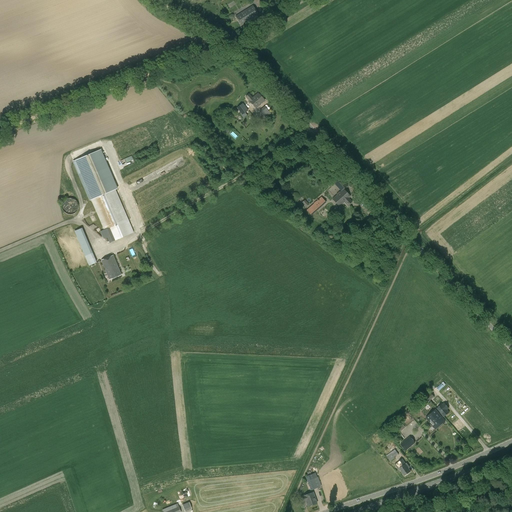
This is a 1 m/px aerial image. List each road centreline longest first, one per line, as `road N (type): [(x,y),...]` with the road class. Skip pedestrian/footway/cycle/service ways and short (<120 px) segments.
road 1 (unclassified): [(511,342),(233,42)]
road 2 (track): [(233,42),(0,131)]
road 3 (unclassified): [(332,511),(511,443)]
road 4 (secondary): [(358,511),(511,456)]
